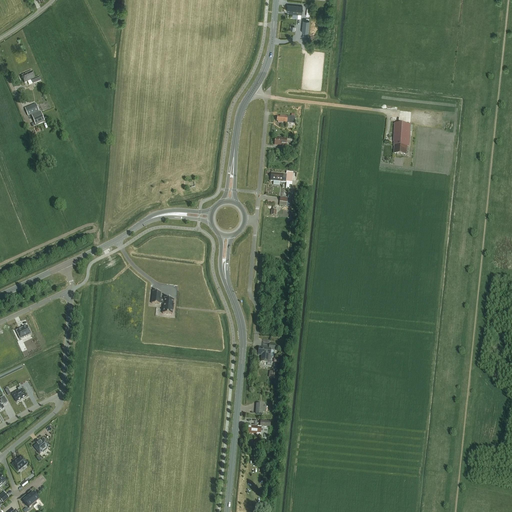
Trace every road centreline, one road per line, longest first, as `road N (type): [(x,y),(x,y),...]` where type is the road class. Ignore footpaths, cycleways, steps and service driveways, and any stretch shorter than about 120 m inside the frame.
road 1 (secondary): [(228,511),(243,343),(229,290)]
road 2 (residential): [(256,221),(266,113),(265,96),(251,93)]
road 3 (residential): [(256,344),(258,310),(249,288),(256,221)]
